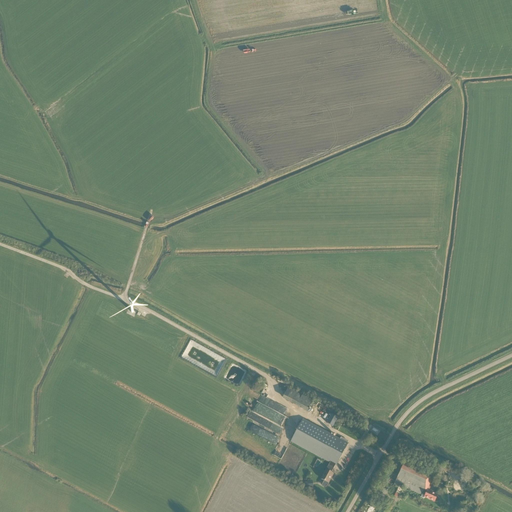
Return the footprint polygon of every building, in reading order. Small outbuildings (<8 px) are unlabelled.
[(261,395),(258,401),(264,404),(265,402),(276,408),(279,404),(261,395)] [(255,402),(247,417),(280,434),(283,427),(258,414),(263,405),(255,402)] [(331,415),(327,423),(333,427),(338,418),(331,415)] [(348,444),(334,436),(303,419),(291,442),(331,463),(327,470),(326,470),(321,479),(328,483),(333,474),(331,473),(335,465),(336,466),(348,444)] [(427,490),(433,477),(418,470),(418,469),(404,463),(394,485),(396,486),(397,484),(423,496),(425,497),(425,498),(435,503),(438,496),(431,493),(432,492),(427,490)]
